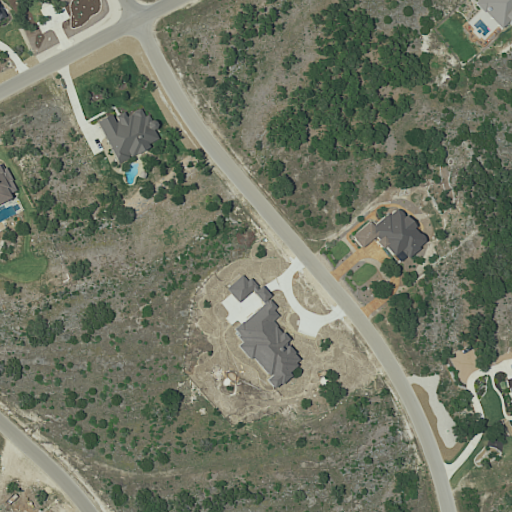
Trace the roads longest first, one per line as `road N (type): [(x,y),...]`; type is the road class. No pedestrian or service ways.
road 1 (residential): [(125,0),(182,105),(415,395),(450,511)]
road 2 (residential): [(0,90),(168,0)]
road 3 (residential): [(0,424),(89,511)]
